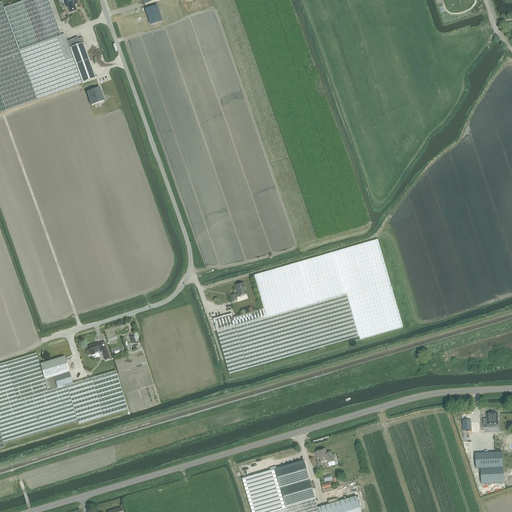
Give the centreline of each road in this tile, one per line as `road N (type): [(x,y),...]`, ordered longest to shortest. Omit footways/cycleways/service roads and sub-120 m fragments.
road 1 (tertiary): [(31,511),(418,397),(511,388)]
road 2 (unclassified): [(42,340),(165,302),(189,271),(187,242),(103,0)]
